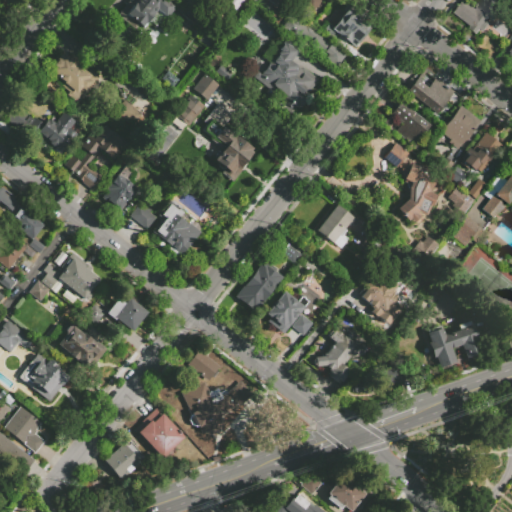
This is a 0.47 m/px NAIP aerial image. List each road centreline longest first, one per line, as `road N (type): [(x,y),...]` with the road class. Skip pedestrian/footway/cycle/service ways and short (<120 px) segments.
road 1 (residential): [(433,0),(45,492)]
road 2 (residential): [(0,159),(348,436)]
road 3 (residential): [(377,0),(511,106)]
road 4 (secondary): [(136,511),(265,466)]
road 5 (residential): [(348,436),(442,511)]
